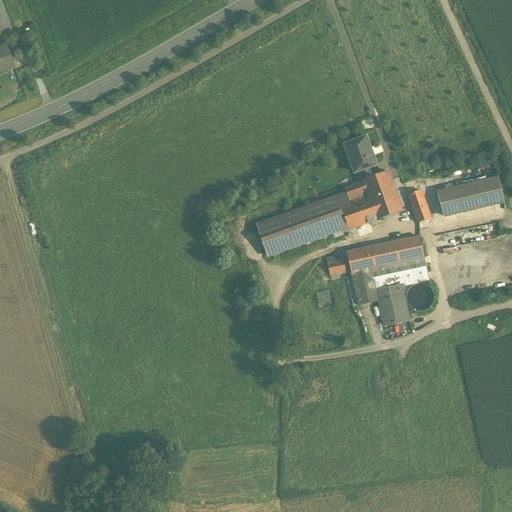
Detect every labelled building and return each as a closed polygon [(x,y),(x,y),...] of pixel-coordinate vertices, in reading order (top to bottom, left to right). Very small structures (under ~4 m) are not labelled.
[(0,0),(0,24),(4,35),(12,32),(0,0)] [(0,72),(15,67),(7,47),(0,49),(0,72)] [(366,137),(344,145),(353,169),(354,172),(364,169),(368,167),(376,165),(366,137)] [(348,228),(348,230),(402,211),(388,172),(372,177),(368,179),(363,181),(363,182),(344,188),(346,193),(350,203),(340,207),(348,228)] [(497,178),(438,192),(444,217),(503,202),(497,178)] [(420,191),(408,195),(418,223),(431,218),(420,191)] [(346,193),(257,225),(268,257),(332,234),(348,228),(340,207),(350,203),(346,193)] [(348,230),(348,228),(332,234),(334,238),(349,232),(348,230)] [(420,237),(347,253),(359,305),(378,301),(384,327),(409,321),(406,304),(404,299),(403,294),(406,285),(429,280),(420,237)] [(342,255),(326,259),(330,274),(345,271),(342,255)] [(404,299),(406,304),(407,308),(410,310),(413,312),(416,313),(420,314),(423,313),(427,312),(430,310),(432,307),(434,304),(435,301),(435,297),(434,294),(432,290),(430,288),(427,286),(424,284),(421,283),(417,284),(414,285),(411,286),(408,289),(406,292),(405,295),(404,299)]
